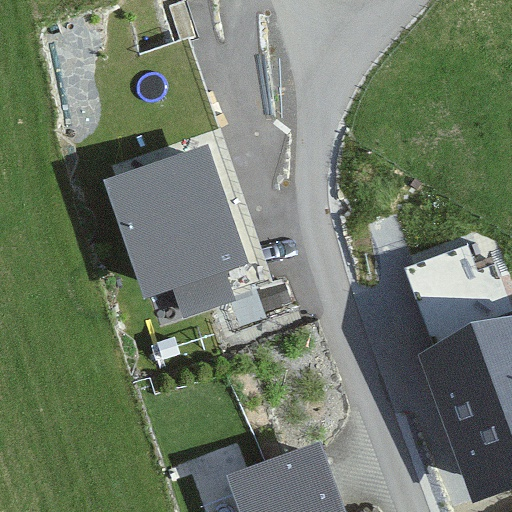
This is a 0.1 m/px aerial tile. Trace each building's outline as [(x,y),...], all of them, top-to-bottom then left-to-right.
[(164,125),(219,112),(205,54),(150,67),(164,125)] [(146,288),(238,259),(204,155),(112,184),(146,288)] [(511,482),(511,324),(425,356),(476,496),(511,482)] [(240,377),(264,440),(334,414),(310,351),(240,377)] [(246,511),(340,511),(318,448),(235,477),(246,511)]
